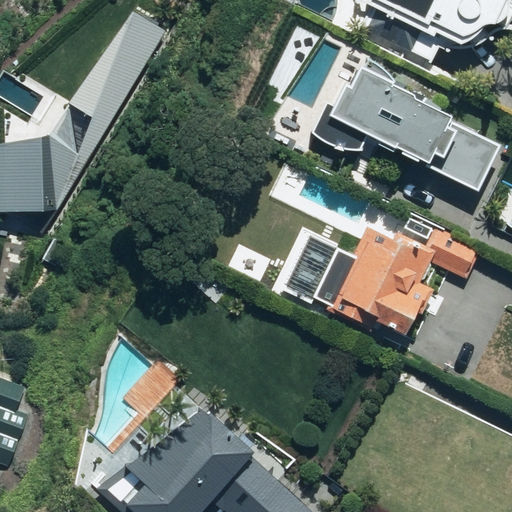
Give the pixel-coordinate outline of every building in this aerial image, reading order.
[(0,72),(0,92),(53,125),(49,131),(0,132),(0,203),(5,204),(44,227),(60,202),(169,23),(131,0),(129,0),(69,99),(7,60),(0,72)] [(367,0),(367,1),(372,3),(362,26),(430,60),(437,45),(442,48),(447,37),(458,42),(469,37),(472,35),(472,30),(477,25),(484,22),(492,22),(496,21),(500,18),(504,15),(506,10),(507,5),(508,0),(507,0),(367,0)] [(360,64),(332,114),(379,139),(377,142),(392,150),(394,145),(401,149),(399,151),(416,160),(417,157),(427,162),(426,164),(475,191),(500,146),(448,118),(449,115),(437,109),(439,105),(424,97),(423,100),(392,83),(396,77),(367,61),(364,67),(360,64)] [(397,231),(394,238),(382,232),(383,230),(390,233),(398,214),(376,203),(369,217),(373,219),(372,222),(370,221),(329,311),(371,330),(376,320),(405,333),(421,299),(427,302),(434,288),(419,282),(435,249),(397,231)] [(511,415),(414,368),(407,383),(511,434),(511,415)] [(0,369),(0,455),(10,459),(29,409),(17,404),(27,380),(0,369)] [(84,488),(110,511),(196,511),(252,451),(249,448),(254,443),(242,432),(239,436),(211,410),(208,413),(178,385),(84,488)] [(313,511),(264,468),(226,510),(228,511),(313,511)]
